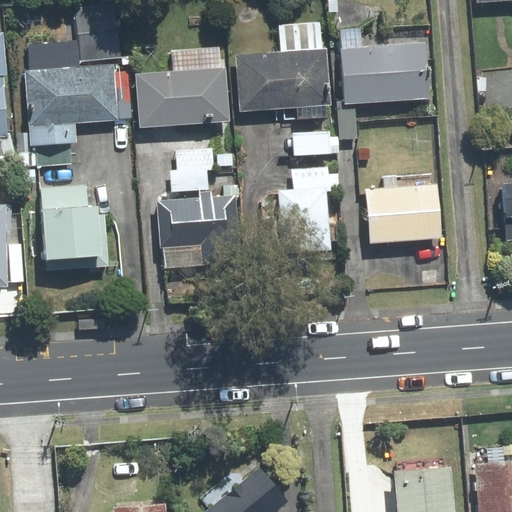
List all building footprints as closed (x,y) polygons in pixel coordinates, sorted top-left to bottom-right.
[(511,0),(471,0),(472,9),(511,5),(511,0)] [(117,15),(72,16),(74,59),(118,57),(117,15)] [(277,28),(277,54),(233,55),(234,110),(292,109),(292,121),(325,121),(324,53),(319,54),(318,27),(277,28)] [(0,34),(0,161),(12,157),(5,136),(4,116),(1,35),(0,34)] [(424,103),(422,44),(371,45),(370,35),(337,36),(339,105),(424,103)] [(22,115),(28,115),(28,129),(24,129),(24,149),(72,149),(72,125),(111,125),(111,118),(127,118),(128,73),(111,73),(70,73),(70,44),(29,44),(28,73),(22,73),(22,115)] [(170,74),(132,76),(134,130),(197,127),(197,118),(206,118),(206,127),(227,126),(223,51),(169,54),(170,74)] [(290,134),(291,160),(332,159),(332,133),(290,134)] [(207,194),(206,173),(212,173),(212,152),(198,152),(175,153),(176,173),(167,173),(168,195),(207,194)] [(293,198),(270,198),(272,256),(326,254),(324,171),(292,171),(293,198)] [(382,192),(366,193),(367,245),(434,244),(433,177),(382,177),(382,192)] [(511,185),(499,186),(499,220),(511,219),(511,185)] [(93,218),(93,206),(87,206),(87,190),(37,190),(36,262),(103,263),(103,218),(93,218)] [(232,199),(153,202),(156,269),(235,266),(232,199)] [(0,237),(9,238),(9,209),(0,208),(0,237)] [(399,471),(394,471),(397,511),(454,511),(451,467),(444,468),(443,457),(398,461),(399,471)] [(511,511),(511,461),(475,465),(479,511),(511,511)] [(206,511),(275,511),(287,502),(259,468),(206,511)]
